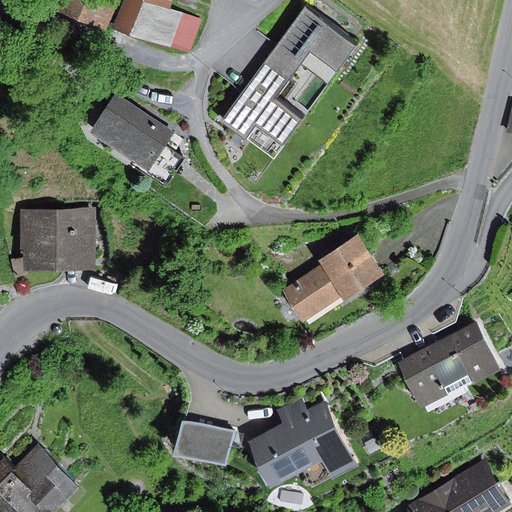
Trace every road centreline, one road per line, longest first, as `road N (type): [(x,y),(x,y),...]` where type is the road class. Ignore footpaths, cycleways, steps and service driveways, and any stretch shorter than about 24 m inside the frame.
road 1 (residential): [(0,342),(29,311),(60,300),(102,304),(222,374),(271,378),(417,312),(454,265)]
road 2 (residential): [(454,265),(511,34)]
